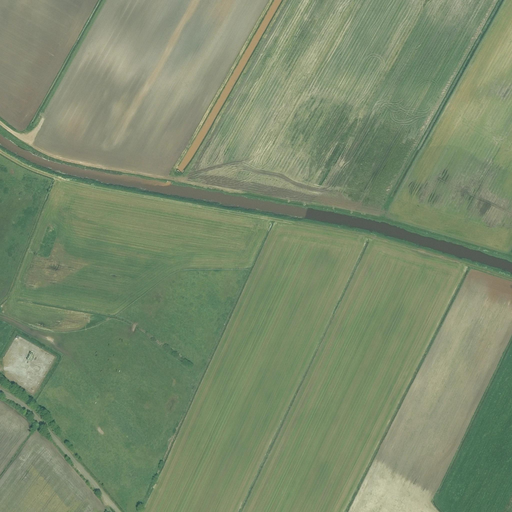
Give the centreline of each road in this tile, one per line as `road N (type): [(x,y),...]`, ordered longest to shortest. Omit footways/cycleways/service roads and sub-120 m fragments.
road 1 (track): [(511,257),(380,219),(74,161),(28,141)]
road 2 (unclassified): [(116,511),(45,428),(0,395)]
